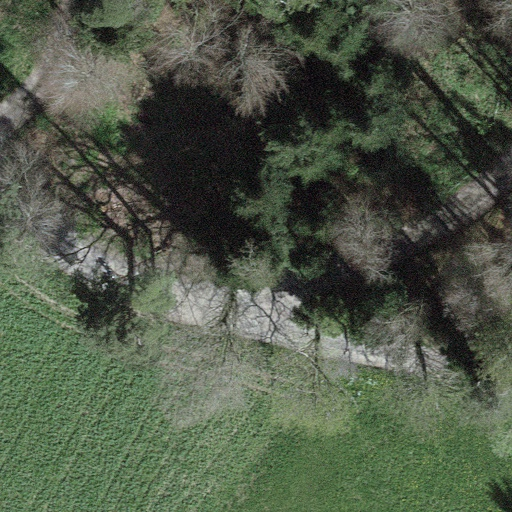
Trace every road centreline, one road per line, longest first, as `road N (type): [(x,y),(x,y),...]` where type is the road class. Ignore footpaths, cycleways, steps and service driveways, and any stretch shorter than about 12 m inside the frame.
road 1 (track): [(511,160),(431,234),(247,315)]
road 2 (track): [(0,189),(109,286),(247,315)]
road 3 (track): [(247,315),(511,384)]
road 4 (track): [(0,114),(66,33),(74,0)]
